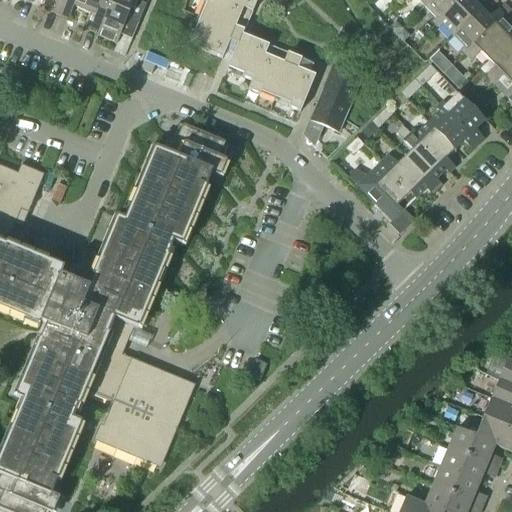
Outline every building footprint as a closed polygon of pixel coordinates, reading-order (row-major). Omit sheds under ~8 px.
[(60,16),(66,0),(54,0),(57,1),(52,13),(60,16)] [(84,12),(88,0),(66,0),(60,16),(68,19),(73,8),(84,12)] [(98,32),(111,0),(88,0),(84,12),(95,17),(90,29),(97,32),(98,32)] [(132,36),(145,5),(132,0),(111,0),(98,32),(97,32),(96,36),(116,45),(121,31),(132,36)] [(234,29),(244,32),(256,0),(203,0),(185,45),(221,59),(234,29)] [(434,26),(461,0),(431,0),(424,8),(435,19),(431,23),(434,26)] [(452,37),(480,11),(471,2),(472,0),(461,0),(434,26),(438,29),(441,26),(452,37)] [(463,56),(500,20),(503,17),(497,10),(488,19),(480,11),(452,37),(463,48),(460,52),(463,56)] [(486,61),(511,35),(511,32),(500,20),(463,56),(470,62),(479,53),(486,61)] [(492,85),(511,65),(511,35),(486,61),(494,68),(485,77),(492,85)] [(299,113),(314,77),(283,64),(287,55),(241,36),(224,75),(227,76),(229,73),(251,82),(247,91),(299,113)] [(511,105),(511,65),(492,85),(511,105)] [(338,132),(360,79),(332,67),(309,122),(333,132),(332,134),(339,137),(340,133),(338,132)] [(484,122),(457,95),(445,106),(442,103),(438,106),(477,146),(483,140),(474,131),(484,122)] [(477,146),(438,106),(435,110),(438,112),(427,124),(454,151),(462,143),(471,152),(477,146)] [(454,151),(427,124),(416,135),(412,132),(409,135),(444,171),(448,175),(454,169),(445,160),(454,151)] [(137,330),(173,244),(180,247),(210,175),(218,178),(225,162),(217,158),(223,144),(182,127),(176,141),(169,138),(163,153),(155,149),(125,221),(117,218),(88,289),(60,278),(63,270),(5,246),(20,211),(27,214),(43,176),(20,166),(16,174),(0,167),(0,310),(39,327),(40,324),(45,326),(15,399),(23,402),(0,457),(0,476),(1,477),(0,478),(0,493),(3,495),(0,500),(0,510),(4,511),(43,511),(52,511),(58,499),(50,495),(80,423),(72,420),(84,393),(111,405),(97,438),(156,463),(177,414),(182,416),(188,401),(183,399),(187,389),(128,365),(130,360),(116,354),(128,326),(137,330)] [(444,171),(409,135),(402,142),(411,151),(404,158),(434,189),(439,184),(435,181),(444,171)] [(434,189),(404,158),(396,165),(388,156),(380,163),(416,199),(425,190),(429,194),(434,189)] [(416,199),(380,163),(356,187),(391,223),(388,226),(398,236),(412,222),(403,212),(416,199)] [(259,382),(266,366),(254,361),(247,377),(259,382)] [(511,364),(506,361),(498,381),(511,387),(511,364)] [(511,387),(498,381),(490,400),(511,409),(511,387)] [(511,409),(490,400),(482,419),(511,431),(511,409)] [(511,431),(482,419),(474,438),(494,446),(493,447),(511,454),(511,431)] [(488,460),(493,447),(494,446),(474,438),(456,430),(447,450),(497,470),(501,461),(493,458),(492,461),(488,460)] [(497,470),(447,450),(439,468),(478,484),(483,471),(487,473),(485,477),(493,480),(497,470)] [(472,497),(478,484),(439,468),(432,487),(481,508),(485,498),(478,495),(476,499),(472,497)] [(432,487),(424,506),(436,511),(466,511),(467,509),(471,511),(470,511),(479,511),(481,508),(432,487)] [(436,511),(424,506),(405,498),(399,511),(436,511)]
